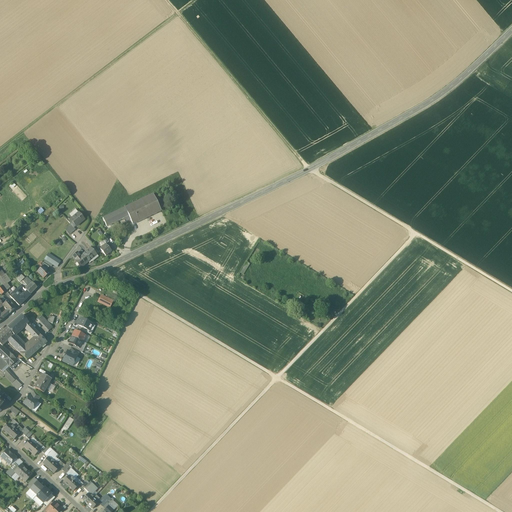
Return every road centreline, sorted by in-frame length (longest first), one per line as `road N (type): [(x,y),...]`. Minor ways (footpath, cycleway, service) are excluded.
road 1 (secondary): [(0,328),(58,285),(367,138),(454,85),(511,30)]
road 2 (track): [(500,511),(104,268)]
road 3 (track): [(149,511),(416,233)]
road 4 (track): [(0,149),(194,0)]
road 5 (track): [(166,0),(309,169)]
road 6 (track): [(416,233),(309,169)]
